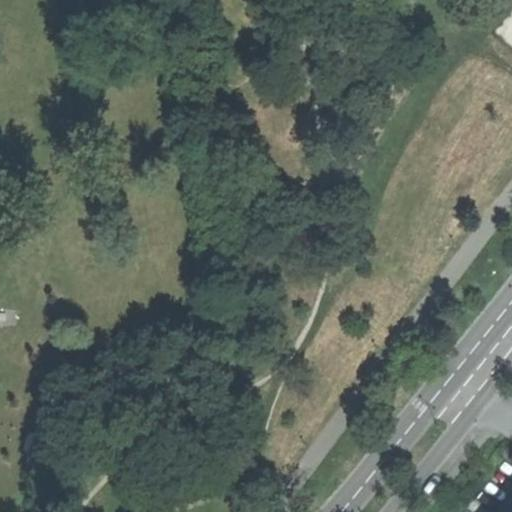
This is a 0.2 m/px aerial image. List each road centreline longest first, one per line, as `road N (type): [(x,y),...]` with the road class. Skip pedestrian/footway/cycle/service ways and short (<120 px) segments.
road 1 (tertiary): [(511,301),(340,511)]
road 2 (tertiary): [(390,511),(511,364)]
